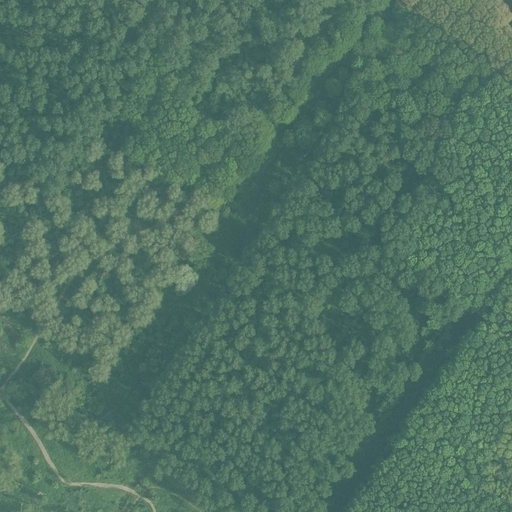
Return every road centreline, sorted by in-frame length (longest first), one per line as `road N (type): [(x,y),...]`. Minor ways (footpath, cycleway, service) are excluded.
road 1 (unknown): [(364,0),(350,16),(323,23),(182,214),(93,254),(65,285),(2,390)]
road 2 (unknown): [(0,389),(64,478),(150,500),(156,511)]
